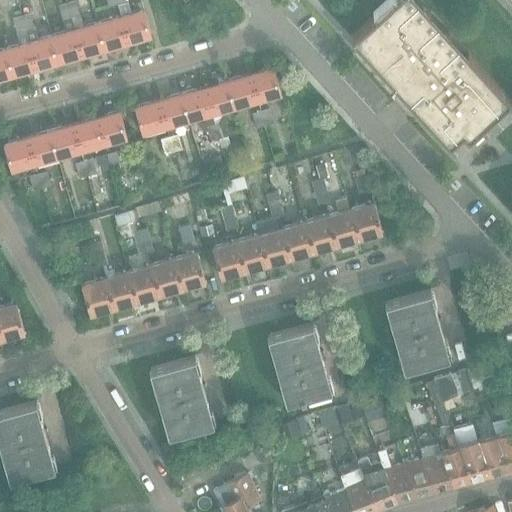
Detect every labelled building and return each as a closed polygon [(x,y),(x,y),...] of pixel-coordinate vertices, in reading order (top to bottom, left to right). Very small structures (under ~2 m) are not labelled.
[(12,73),(35,66),(16,0),(13,0),(8,1),(20,43),(5,47),(12,73)] [(58,60),(51,35),(38,38),(30,11),(23,13),(19,0),(16,0),(35,66),(58,60)] [(103,47),(96,22),(75,28),(72,16),(80,13),(76,0),(69,0),(66,1),(81,54),(103,47)] [(396,82),(413,101),(412,102),(452,146),(455,144),(451,140),(462,130),(467,136),(481,124),(484,128),(487,126),(483,122),(507,100),(511,104),(511,102),(511,100),(468,52),(466,53),(467,54),(464,57),(424,13),(427,10),(429,12),(430,10),(427,7),(426,8),(418,0),(383,0),(371,11),(375,14),(352,35),(354,39),(356,37),(373,56),(372,57),(375,61),(376,60),(393,79),(392,80),(395,83),(396,82)] [(58,60),(81,54),(66,1),(59,3),(66,30),(51,35),(58,60)] [(119,16),(126,41),(150,34),(143,9),(119,16)] [(103,47),(126,41),(119,16),(96,22),(103,47)] [(0,75),(12,73),(5,47),(0,48),(0,75)] [(249,73),(256,98),(280,92),(272,66),(249,73)] [(235,104),(256,98),(249,73),(226,79),(233,105),(235,104)] [(237,112),(235,104),(233,105),(226,79),(203,86),(210,111),(212,111),(215,122),(213,122),(218,137),(228,134),(223,116),(237,112)] [(188,118),(210,111),(203,86),(181,92),(188,118)] [(165,124),(188,118),(181,92),(158,99),(165,124)] [(141,131),(165,124),(158,99),(134,105),(141,131)] [(259,109),(263,124),(274,121),(270,106),(259,109)] [(96,116),(103,142),(127,135),(119,109),(96,116)] [(256,126),(263,124),(259,109),(252,111),(256,126)] [(80,148),(103,142),(96,116),(73,122),(80,148)] [(57,154),(80,148),(73,122),(50,129),(57,154)] [(211,139),(218,137),(213,122),(207,124),(211,139)] [(34,161),(57,154),(50,129),(27,135),(34,161)] [(168,135),(172,150),(182,147),(178,132),(168,135)] [(11,167),(34,161),(27,135),(3,142),(11,167)] [(165,152),(172,150),(168,135),(161,137),(165,152)] [(107,152),(111,167),(120,165),(116,149),(107,152)] [(83,159),(87,174),(96,171),(92,156),(83,159)] [(80,176),(87,174),(83,159),(75,161),(80,176)] [(367,172),(366,172),(364,167),(355,169),(356,175),(354,175),(358,192),(371,188),(367,172)] [(38,172),(42,187),(51,184),(46,169),(38,172)] [(34,189),(42,187),(38,172),(29,174),(34,189)] [(315,191),(327,188),(324,176),(312,179),(315,191)] [(269,204),(282,201),(278,188),(266,192),(269,204)] [(327,188),(315,191),(318,203),(330,199),(327,188)] [(223,217),(236,214),(233,202),(228,203),(226,196),(220,198),(221,201),(219,202),(223,217)] [(281,227),(283,227),(279,214),(285,213),(282,201),(269,204),(272,215),(255,219),(267,264),(290,258),(281,227)] [(349,208),(358,239),(381,232),(373,202),(349,208)] [(140,211),(143,222),(163,217),(160,206),(140,211)] [(114,212),(117,225),(133,221),(129,208),(114,212)] [(335,245),(358,239),(349,208),(326,215),(335,245)] [(236,214),(223,217),(226,229),(239,225),(236,214)] [(312,252),(335,245),(326,215),(304,221),(312,252)] [(179,230),(191,227),(188,217),(177,221),(179,230)] [(267,264),(255,219),(255,217),(244,220),(249,236),(236,240),(244,271),(267,264)] [(63,226),(66,239),(91,232),(88,219),(63,226)] [(290,258),(312,252),(304,221),(283,227),(281,227),(290,258)] [(138,241),(151,238),(148,226),(135,229),(138,241)] [(173,258),(181,288),(205,282),(197,252),(204,250),(200,235),(194,237),(191,227),(179,230),(182,241),(185,241),(188,253),(173,258)] [(151,238),(138,241),(141,253),(154,249),(151,238)] [(95,241),(101,264),(108,262),(101,239),(95,241)] [(220,277),(244,271),(236,240),(212,247),(220,277)] [(96,265),(101,264),(95,241),(83,244),(88,264),(95,262),(96,265)] [(159,294),(181,288),(173,258),(150,264),(159,294)] [(136,301),(159,294),(150,264),(127,270),(136,301)] [(113,307),(136,301),(127,270),(105,277),(113,307)] [(90,314),(113,307),(105,277),(81,283),(90,314)] [(441,316),(438,317),(430,288),(385,301),(404,367),(450,354),(442,328),(444,327),(441,316)] [(0,305),(0,336),(1,339),(24,332),(16,301),(0,305)] [(323,350),(321,350),(312,321),(269,334),(287,399),(300,396),(301,398),(307,396),(306,394),(331,387),(323,360),(326,360),(323,350)] [(205,382),(203,383),(194,354),(150,367),(169,433),(213,420),(206,393),(208,392),(205,382)] [(470,365),(478,386),(479,386),(480,388),(498,380),(492,359),(470,365)] [(463,392),(478,386),(470,365),(456,369),(463,392)] [(490,474),(477,437),(465,441),(462,431),(458,432),(452,418),(454,417),(447,398),(460,393),(451,370),(435,376),(455,431),(472,479),(490,474)] [(455,431),(435,376),(434,373),(425,377),(442,422),(445,421),(449,433),(445,434),(448,444),(451,443),(453,446),(445,448),(443,443),(439,444),(438,441),(437,441),(454,485),(472,479),(455,431)] [(337,404),(343,422),(365,415),(359,397),(337,404)] [(46,426),(43,427),(35,399),(0,409),(0,444),(10,478),(55,465),(47,438),(49,437),(46,426)] [(315,423),(319,435),(326,433),(324,426),(338,421),(332,405),(317,410),(321,421),(315,423)] [(296,416),(301,432),(309,430),(304,414),(296,416)] [(279,423),(284,437),(300,433),(296,418),(279,423)] [(511,427),(496,432),(510,469),(511,468),(511,427)] [(416,495),(404,462),(392,466),(380,431),(372,434),(380,458),(385,469),(397,500),(416,495)] [(490,474),(510,469),(496,432),(477,437),(490,474)] [(434,490),(454,485),(437,441),(419,446),(421,453),(423,457),(434,490)] [(385,469),(380,458),(371,461),(368,455),(358,459),(364,476),(363,476),(377,508),(397,500),(385,469)] [(416,495),(434,490),(423,457),(408,461),(407,457),(402,458),(404,462),(416,495)] [(221,504),(222,504),(225,511),(252,511),(249,503),(260,496),(248,471),(213,486),(222,502),(221,503),(221,504)] [(344,485),(345,488),(354,511),(366,511),(377,508),(363,476),(359,478),(360,479),(344,485)] [(331,511),(354,511),(345,488),(325,496),(326,499),(331,511)] [(295,511),(331,511),(326,499),(295,511)]
